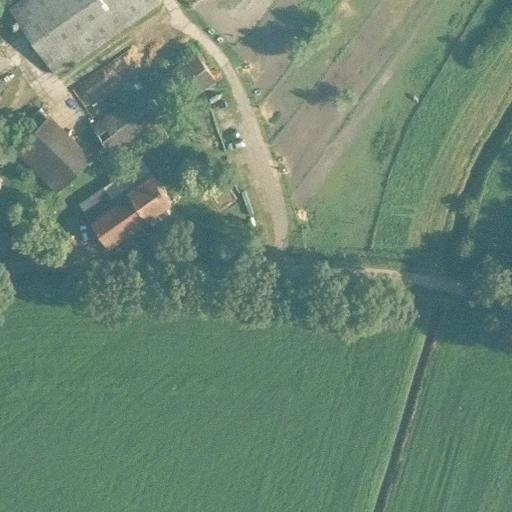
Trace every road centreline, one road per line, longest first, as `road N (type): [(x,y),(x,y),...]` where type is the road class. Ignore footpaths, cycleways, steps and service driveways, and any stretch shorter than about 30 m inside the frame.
road 1 (unclassified): [(0,268),(327,267)]
road 2 (track): [(327,267),(511,300)]
